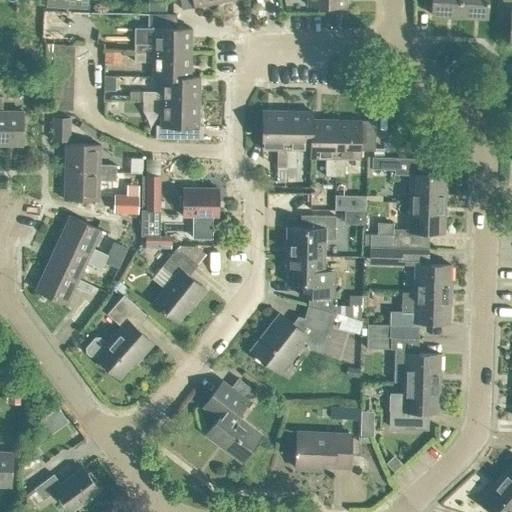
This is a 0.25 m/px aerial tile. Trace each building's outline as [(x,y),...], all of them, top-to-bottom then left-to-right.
[(46,0),(46,7),(88,9),(88,0),(46,0)] [(180,0),(182,8),(218,1),(217,0),(180,0)] [(458,0),(431,0),(430,14),(458,15),(458,0)] [(458,0),(458,15),(486,17),(486,0),(458,0)] [(43,12),(42,37),(62,38),(63,13),(43,12)] [(134,27),(134,51),(190,52),(191,28),(175,27),(176,14),(148,13),(148,27),(134,27)] [(73,55),(73,44),(53,44),(52,55),(73,55)] [(104,51),(104,62),(121,62),(121,51),(104,51)] [(190,52),(134,51),(134,61),(152,61),(151,77),(162,77),(162,76),(190,77),(190,76),(190,52)] [(73,66),(73,55),(52,55),(52,66),(73,66)] [(73,70),(73,66),(52,66),(52,69),(52,77),(73,77),(73,70)] [(142,91),(142,100),(199,101),(199,76),(190,76),(190,77),(162,76),(162,77),(161,91),(142,91)] [(72,88),(73,77),(52,77),(51,87),(72,88)] [(72,98),(72,88),(51,87),(51,98),(72,98)] [(129,90),(128,100),(142,100),(142,91),(129,90)] [(0,144),(21,144),(21,110),(1,110),(1,96),(0,95),(0,144)] [(72,109),(72,98),(51,98),(51,109),(72,109)] [(199,101),(142,100),(142,110),(160,110),(160,124),(155,124),(154,137),(202,138),(202,126),(198,126),(199,101)] [(285,167),(286,110),(262,110),(261,148),(276,148),(276,166),(285,167)] [(286,110),(285,167),(295,167),(295,149),(309,149),(310,149),(311,118),(311,119),(311,111),(286,110)] [(47,115),(47,141),(69,141),(69,115),(47,115)] [(310,149),(309,149),(309,157),(325,157),(324,175),(334,175),(335,119),(311,119),(311,118),(310,149)] [(335,119),(334,175),(344,176),(344,157),(359,158),(359,150),(374,150),(375,120),(335,119)] [(64,143),(64,170),(115,172),(115,164),(99,164),(100,144),(64,143)] [(429,158),(371,156),(371,168),(393,169),(393,173),(409,174),(408,202),(444,203),(445,174),(428,173),(429,158)] [(115,172),(64,170),(63,198),(98,199),(99,179),(115,180),(115,172)] [(141,175),(140,242),(158,243),(159,243),(159,235),(159,175),(146,175),(141,175)] [(217,186),(182,186),(182,216),(197,216),(197,229),(211,229),(211,217),(217,217),(217,186)] [(334,208),(364,210),(364,194),(334,193),(334,208)] [(408,202),(407,231),(390,230),(390,234),(369,233),(369,246),(409,247),(426,248),(426,231),(443,232),(444,203),(408,202)] [(57,239),(104,261),(107,254),(92,247),(101,229),(68,214),(57,239)] [(286,227),(285,254),(323,255),(324,239),(334,239),(335,215),(304,214),(304,227),(286,227)] [(57,239),(45,264),(78,279),(78,278),(86,262),(100,268),(104,261),(57,239)] [(165,286),(153,301),(176,320),(192,300),(194,302),(205,288),(188,274),(193,268),(197,263),(196,262),(204,253),(193,245),(178,245),(177,247),(176,246),(161,265),(152,276),(165,286)] [(409,247),(369,246),(368,257),(399,258),(399,263),(414,263),(413,292),(449,293),(450,264),(427,263),(428,248),(426,248),(409,247)] [(323,272),(323,255),(285,254),(285,282),(298,282),(298,295),(308,295),(308,304),(335,313),(335,296),(333,296),(333,272),(323,272)] [(78,279),(45,264),(34,289),(66,304),(75,286),(89,293),(93,285),(78,278),(78,279)] [(449,293),(413,292),(401,292),(401,311),(407,311),(413,312),(413,316),(412,321),(419,321),(448,322),(449,293)] [(121,326),(106,343),(98,337),(94,337),(85,347),(86,351),(89,354),(94,354),(95,355),(119,377),(139,354),(141,355),(152,342),(128,320),(138,308),(123,294),(106,313),(121,326)] [(80,326),(95,307),(83,298),(69,318),(80,326)] [(310,345),(323,350),(335,313),(308,304),(304,317),(302,317),(295,325),(279,313),(251,350),(278,372),(303,340),(310,345)] [(335,312),(333,320),(339,321),(337,328),(358,333),(361,320),(335,312)] [(367,323),(366,335),(390,336),(390,330),(390,324),(367,323)] [(366,347),(390,348),(393,348),(392,381),(403,381),(439,382),(440,353),(418,353),(418,337),(404,337),(390,336),(366,335),(366,347)] [(345,375),(357,377),(359,368),(347,366),(345,375)] [(438,411),(439,382),(403,381),(402,392),(389,392),(388,428),(428,429),(428,411),(438,411)] [(235,415),(246,401),(221,382),(202,407),(216,418),(205,433),(241,459),(261,434),(235,415)] [(20,403),(21,391),(7,390),(6,402),(20,403)] [(378,431),(378,408),(366,408),(366,430),(378,431)] [(296,431),(295,467),(348,469),(350,433),(296,431)] [(0,485),(10,486),(12,452),(0,450),(0,485)] [(393,453),(384,462),(392,471),(402,462),(393,453)] [(511,461),(498,478),(511,490),(511,461)] [(89,470),(86,472),(82,467),(60,483),(53,473),(33,488),(42,499),(55,489),(70,510),(98,489),(92,481),(96,478),(89,470)] [(511,511),(511,490),(498,478),(479,501),(492,511),(511,511)]
